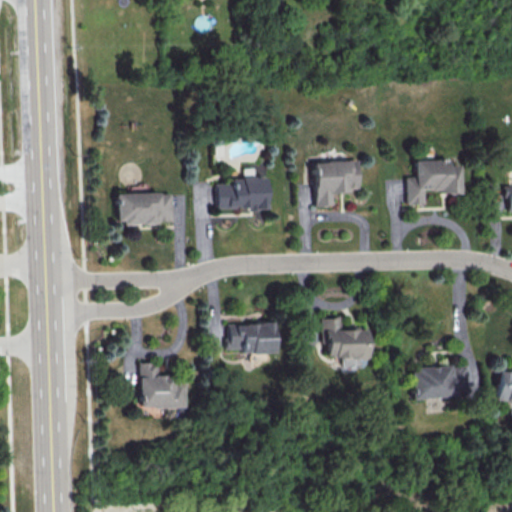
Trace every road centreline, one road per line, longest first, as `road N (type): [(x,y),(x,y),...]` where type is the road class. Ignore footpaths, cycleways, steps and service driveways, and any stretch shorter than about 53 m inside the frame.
road 1 (tertiary): [(52,511),(34,0)]
road 2 (residential): [(511,270),(466,259),(216,268)]
road 3 (residential): [(46,312),(127,309),(216,268)]
road 4 (residential): [(216,268),(45,280)]
